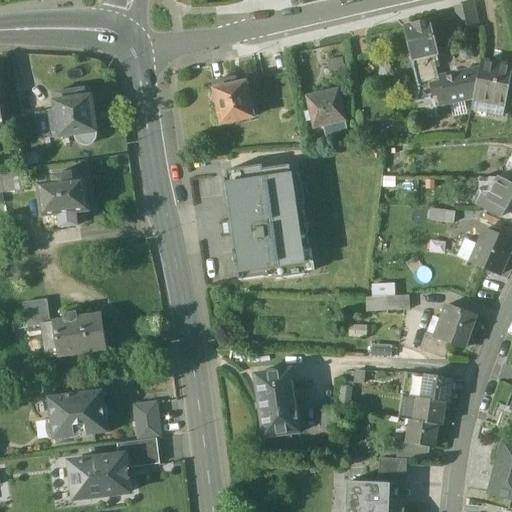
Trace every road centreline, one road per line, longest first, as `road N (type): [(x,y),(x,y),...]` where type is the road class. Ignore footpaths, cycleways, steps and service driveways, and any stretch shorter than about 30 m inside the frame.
road 1 (tertiary): [(211,511),(135,54)]
road 2 (residential): [(135,54),(391,0)]
road 3 (residential): [(449,511),(466,431),(511,305)]
road 4 (unknown): [(483,379),(351,368)]
